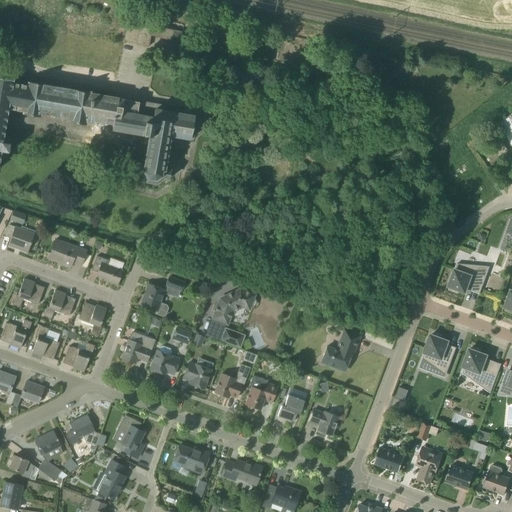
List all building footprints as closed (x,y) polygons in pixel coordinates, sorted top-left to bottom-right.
[(151,27),(129,22),(124,41),(148,47),(151,36),(179,43),(182,32),(151,25),(151,27)] [(263,82),(264,74),(239,73),(239,71),(232,70),(231,82),(263,82)] [(12,80),(0,77),(0,150),(7,152),(9,143),(1,142),(7,108),(16,109),(16,110),(22,112),(22,113),(40,117),(41,114),(69,119),(68,121),(86,125),(87,122),(93,123),(94,120),(113,124),(112,129),(150,136),(144,166),(137,165),(135,173),(141,174),(147,181),(156,183),(163,178),(169,179),(171,171),(163,169),(169,135),(190,139),(194,116),(138,106),(139,102),(91,94),(91,93),(28,82),(27,86),(12,83),(12,80)] [(211,106),(212,98),(201,96),(201,95),(190,93),(189,103),(199,105),(199,104),(211,106)] [(507,150),(503,144),(495,149),(499,156),(507,150)] [(12,212),(9,222),(22,226),(25,216),(12,212)] [(11,238),(15,226),(9,224),(5,236),(11,238)] [(20,228),(15,226),(11,238),(8,245),(16,248),(16,247),(27,251),(27,252),(28,252),(34,234),(26,231),(27,229),(21,226),(20,228)] [(81,266),(86,251),(55,239),(48,258),(62,263),(62,265),(70,268),(72,263),(81,266)] [(97,241),(95,248),(101,250),(103,243),(97,241)] [(117,285),(122,272),(122,270),(108,265),(109,261),(97,256),(91,270),(98,272),(96,276),(109,281),(108,282),(117,285)] [(481,289),(489,267),(457,264),(454,273),(453,273),(449,282),(450,282),(449,286),(451,287),(450,290),(457,292),(458,290),(465,292),(468,284),(481,289)] [(171,288),(180,292),(184,282),(169,277),(165,286),(171,288)] [(36,287),(33,286),(34,283),(24,279),(17,295),(16,295),(12,305),(20,307),(23,299),(38,304),(44,287),(44,288),(36,285),(36,287)] [(160,303),(164,290),(150,285),(148,290),(146,290),(140,305),(156,311),(155,314),(163,316),(166,315),(168,308),(167,305),(160,303)] [(252,306),(254,306),(255,305),(256,303),(256,301),(255,299),(253,298),(255,295),(240,289),(220,298),(212,319),(227,325),(232,310),(240,307),(249,310),(250,306),(252,306)] [(67,298),(64,297),(66,294),(55,290),(49,307),(47,306),(43,316),(51,319),(54,310),(69,316),(75,299),(67,296),(67,298)] [(94,308),(92,308),(92,306),(85,303),(85,302),(79,319),(94,325),(91,333),(98,336),(102,326),(100,326),(106,309),(95,305),(94,308)] [(311,315),(312,310),(302,307),(301,312),(311,315)] [(152,318),(150,324),(158,327),(161,321),(152,318)] [(28,332),(31,322),(24,319),(21,328),(6,323),(0,338),(0,339),(0,340),(0,339),(8,342),(8,340),(11,341),(9,344),(20,348),(26,331),(28,332)] [(53,359),(59,343),(45,337),(48,328),(41,326),(37,335),(38,336),(32,353),(42,357),(44,353),(46,354),(45,356),(53,359),(52,359),(53,359)] [(172,339),(187,344),(192,333),(176,327),(172,339)] [(220,340),(240,348),(245,335),(224,327),(220,340)] [(352,357),(360,336),(344,330),(336,350),(331,349),(326,364),(336,368),(337,370),(340,371),(342,370),(344,371),(350,356),(352,357)] [(69,332),(66,338),(74,341),(76,334),(69,332)] [(442,336),(434,333),(433,336),(431,335),(429,339),(428,339),(425,348),(426,348),(424,352),(425,353),(423,358),(446,373),(454,352),(446,349),(449,341),(441,338),(442,336)] [(201,348),(205,337),(196,334),(192,344),(201,348)] [(147,362),(152,350),(142,346),(143,345),(128,339),(121,358),(136,364),(138,359),(140,360),(147,362)] [(91,355),(95,346),(87,343),(84,352),(69,346),(63,363),(71,365),(71,364),(74,364),(73,368),(83,372),(89,355),(91,355)] [(172,352),(170,349),(163,346),(160,348),(158,351),(157,350),(150,369),(165,374),(166,372),(173,375),(179,359),(172,356),(171,355),(172,352)] [(480,350),(473,347),(472,350),(469,349),(463,367),(465,367),(463,373),(490,393),(499,368),(484,363),(487,355),(479,352),(480,350)] [(242,360),(253,364),(256,355),(245,351),(242,360)] [(196,365),(189,363),(183,378),(193,382),(192,385),(204,389),(211,370),(196,365)] [(239,389),(241,384),(244,385),(250,368),(250,367),(241,364),(240,364),(235,378),(221,373),(218,383),(214,393),(225,397),(226,394),(236,398),(239,389)] [(277,369),(277,370),(277,372),(278,373),(278,374),(279,374),(280,375),(281,375),(282,375),(284,374),(285,373),(285,372),(286,371),(286,370),(286,369),(285,368),(285,367),(284,366),(282,366),(281,366),(280,366),(279,366),(278,367),(278,368),(277,369)] [(0,389),(9,393),(10,392),(15,377),(8,374),(7,377),(0,374),(0,389)] [(511,375),(506,374),(500,389),(499,392),(498,395),(511,395),(511,375)] [(42,390),(33,386),(34,383),(26,381),(21,396),(15,394),(11,406),(17,408),(21,397),(38,403),(40,398),(41,398),(41,397),(40,397),(44,387),(43,387),(42,390)] [(326,382),(319,384),(321,392),(328,391),(326,382)] [(271,403),(277,387),(266,383),(263,391),(251,387),(245,404),(254,407),(255,406),(258,407),(257,409),(260,410),(264,400),(271,403)] [(404,402),(409,391),(399,387),(395,398),(404,402)] [(9,393),(5,404),(11,406),(15,394),(10,392),(9,393)] [(299,414),(304,401),(288,395),(283,406),(281,405),(277,416),(293,422),(296,413),(299,414)] [(323,413),(314,409),(309,422),(316,424),(317,422),(319,423),(317,430),(332,436),(334,428),(336,429),(338,424),(336,424),(339,417),(324,412),(323,413)] [(93,430),(86,415),(79,418),(80,421),(71,425),(70,422),(70,423),(73,430),(67,433),(72,445),(80,442),(78,438),(82,435),(86,443),(96,446),(100,434),(94,432),(93,430)] [(413,421),(406,426),(411,433),(418,428),(413,421)] [(141,439),(144,432),(123,422),(130,426),(121,443),(127,446),(124,452),(137,458),(143,445),(137,442),(139,438),(141,439)] [(423,423),(418,438),(426,441),(429,434),(431,426),(423,423)] [(488,433),(481,430),(478,438),(487,442),(487,441),(488,433)] [(41,464),(58,476),(61,472),(61,471),(48,462),(62,453),(52,431),(34,439),(44,459),(41,464)] [(198,452),(179,445),(171,465),(172,468),(178,470),(180,469),(181,466),(202,474),(209,453),(199,449),(198,452)] [(399,473),(405,456),(380,448),(374,464),(399,473)] [(436,472),(442,457),(422,450),(416,465),(423,467),(422,470),(421,470),(418,479),(430,484),(434,471),(436,472)] [(29,478),(32,470),(33,466),(27,461),(28,461),(14,455),(9,468),(23,473),(21,476),(29,478)] [(99,492),(95,500),(103,503),(107,496),(113,500),(125,477),(121,474),(125,467),(111,460),(104,473),(107,474),(98,492),(99,492)] [(251,466),(236,460),(234,464),(226,461),(221,475),(235,480),(236,477),(255,485),(262,467),(251,464),(251,466)] [(41,464),(37,469),(41,471),(51,479),(54,481),(55,480),(58,476),(41,464)] [(468,490),(474,473),(452,465),(446,481),(468,490)] [(505,495),(510,479),(501,476),(503,471),(502,468),(493,465),(490,466),(485,481),(484,482),(483,484),(483,485),(483,487),(505,495)] [(58,476),(55,480),(58,483),(56,485),(60,487),(63,480),(61,479),(58,476)] [(39,491),(41,485),(28,481),(26,487),(39,491)] [(19,497),(22,485),(5,482),(2,494),(19,497)] [(294,508),(300,492),(289,488),(289,491),(277,486),(276,488),(269,485),(261,505),(269,508),(271,502),(285,507),(286,505),(294,508)] [(197,488),(194,496),(202,499),(204,491),(197,488)] [(168,493),(165,501),(172,503),(175,495),(168,493)] [(0,505),(17,509),(19,497),(2,494),(0,505)] [(102,511),(105,504),(103,503),(95,500),(87,498),(83,509),(89,511),(88,511),(102,511)]
